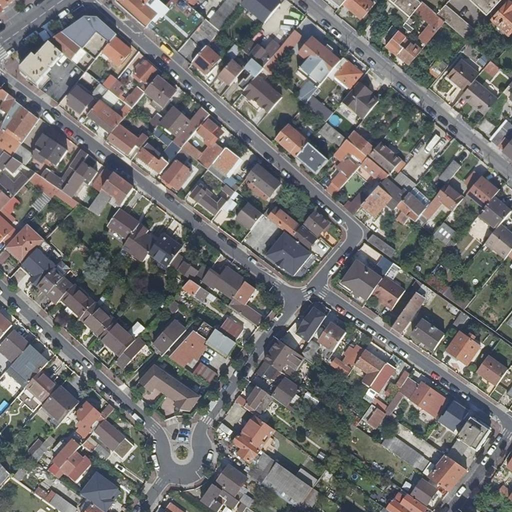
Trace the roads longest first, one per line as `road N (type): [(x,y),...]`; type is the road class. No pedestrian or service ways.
road 1 (residential): [(97,0),(355,232),(314,287)]
road 2 (residential): [(295,300),(0,71)]
road 3 (residential): [(511,174),(302,0)]
road 4 (residential): [(0,288),(159,431),(170,470)]
road 5 (residential): [(314,287),(511,427)]
road 6 (residential): [(170,470),(186,473),(202,461),(202,427),(295,300)]
